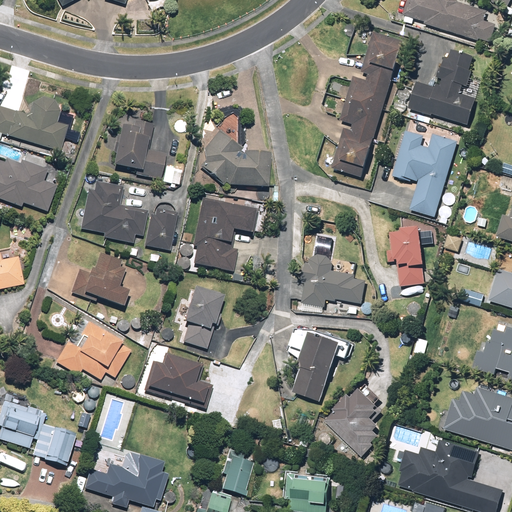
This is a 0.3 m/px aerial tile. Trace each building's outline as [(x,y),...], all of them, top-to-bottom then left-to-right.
[(57,0),(62,10),(79,0),(104,0),(105,1),(125,7),(127,0),(57,0)] [(492,45),(497,28),(485,24),(488,14),(460,5),(456,0),(441,0),(441,2),(433,0),(410,0),(404,18),(426,25),(425,26),(479,43),(480,41),(492,45)] [(511,0),(482,0),(495,6),(497,3),(509,9),(511,2),(511,0)] [(349,102),(383,112),(394,75),(396,76),(405,45),(375,36),(363,76),(370,78),(368,84),(355,80),(349,102)] [(433,117),(469,128),(477,101),(461,97),(464,88),(468,89),(472,75),(470,74),(474,60),(453,53),(450,62),(447,61),(443,74),(440,73),(438,80),(444,82),(442,89),(438,87),(437,91),(418,85),(410,112),(433,119),(433,117)] [(405,103),(405,102),(406,101),(407,101),(408,101),(409,100),(409,99),(410,98),(410,97),(411,96),(411,95),(410,94),(410,93),(410,92),(409,91),(408,91),(408,90),(407,90),(403,89),(402,89),(401,90),(400,90),(400,91),(399,92),(399,93),(398,94),(398,95),(398,96),(398,97),(398,98),(399,99),(400,100),(400,101),(399,101),(398,102),(397,102),(396,103),(395,104),(395,105),(394,106),(394,108),(394,109),(395,110),(396,111),(397,112),(397,113),(398,113),(399,113),(400,113),(401,113),(402,113),(403,113),(404,112),(405,112),(406,111),(406,110),(407,109),(407,108),(407,107),(407,106),(407,105),(406,104),(405,103)] [(43,99),(34,105),(30,116),(27,115),(27,118),(16,115),(16,114),(0,109),(0,135),(8,138),(8,139),(60,154),(71,117),(60,114),(55,103),(43,99)] [(374,140),(383,112),(349,102),(342,124),(354,128),(353,134),(374,140)] [(166,157),(149,153),(154,128),(136,124),(133,121),(130,120),(127,122),(126,126),(129,130),(122,129),(121,138),(117,137),(114,155),(117,155),(114,170),(139,175),(139,177),(161,182),(166,157)] [(363,181),(374,140),(353,134),(346,132),(334,172),(363,181)] [(226,186),(229,188),(268,193),(272,159),(244,156),(244,159),(240,155),(242,153),(221,133),(205,151),(205,163),(201,168),(224,189),(226,186)] [(408,134),(394,180),(407,184),(407,181),(420,185),(412,213),(436,221),(459,145),(434,138),(430,151),(422,148),(425,149),(427,148),(428,146),(426,144),(424,143),(425,140),(408,134)] [(47,215),(57,189),(44,184),(47,173),(22,164),(20,168),(7,163),(4,166),(0,164),(0,201),(21,210),(23,206),(47,215)] [(179,186),(182,172),(174,171),(171,185),(179,186)] [(89,192),(81,231),(105,236),(104,241),(133,246),(135,238),(143,240),(148,214),(119,208),(123,190),(97,184),(95,193),(89,192)] [(243,201),(241,199),(237,199),(235,201),(235,204),(238,207),(241,207),(243,205),(243,201)] [(203,201),(193,249),(198,250),(194,267),(210,271),(211,270),(233,275),(237,253),(232,252),(234,240),(232,240),(233,235),(252,239),(258,213),(203,201)] [(151,217),(145,248),(170,253),(178,217),(157,212),(156,218),(151,217)] [(497,240),(511,243),(511,217),(511,220),(504,218),(497,240)] [(481,220),(479,228),(487,230),(488,221),(481,220)] [(419,287),(426,287),(425,284),(429,283),(432,272),(432,269),(425,269),(421,233),(403,235),(404,238),(393,240),(395,254),(388,254),(390,265),(396,265),(396,267),(398,266),(401,290),(410,289),(411,294),(419,293),(419,287)] [(511,253),(505,252),(490,304),(511,310),(511,253)] [(80,272),(71,295),(84,300),(84,299),(124,312),(129,297),(119,293),(126,272),(120,270),(122,265),(100,257),(95,272),(93,271),(91,276),(80,272)] [(304,306),(303,312),(323,315),(324,309),(326,310),(327,303),(337,304),(337,302),(350,305),(349,307),(356,308),(356,306),(363,307),(367,284),(356,282),(357,278),(333,274),(335,267),(329,259),(318,257),(311,263),(310,267),(307,266),(303,286),(306,286),(303,305),(304,306)] [(0,292),(24,287),(18,260),(1,264),(0,258),(0,292)] [(272,283),(273,264),(266,263),(264,283),(272,283)] [(196,292),(184,327),(189,328),(184,345),(207,352),(213,334),(210,333),(211,329),(215,331),(216,328),(218,329),(220,324),(218,324),(225,301),(196,292)] [(480,309),(482,294),(471,292),(469,307),(480,309)] [(461,309),(450,306),(447,318),(458,321),(461,309)] [(115,381),(131,353),(122,348),(124,345),(82,321),(56,365),(78,378),(82,372),(101,383),(105,375),(115,381)] [(509,382),(511,382),(511,332),(509,332),(507,338),(496,334),(492,347),(489,346),(486,357),(479,355),(474,372),(496,378),(498,372),(511,376),(509,382)] [(424,361),(431,341),(418,337),(412,357),(424,361)] [(311,340),(299,372),(304,373),(295,397),(321,407),(342,351),(311,340)] [(204,368),(166,356),(163,367),(153,364),(144,393),(205,412),(213,389),(198,384),(204,368)] [(445,433),(511,452),(511,400),(478,391),(476,398),(464,394),(461,405),(454,403),(445,433)] [(326,424),(364,461),(374,450),(372,448),(379,441),(374,436),(380,431),(374,425),(383,416),(361,394),(353,403),(349,399),(334,413),(336,415),(326,424)] [(66,471),(76,439),(42,428),(45,418),(41,417),(42,415),(28,410),(27,413),(3,406),(0,417),(0,430),(2,431),(0,436),(0,443),(30,452),(33,442),(38,443),(33,459),(45,462),(44,465),(66,471)] [(84,416),(92,419),(94,413),(86,410),(84,416)] [(302,441),(300,448),(308,450),(310,443),(302,441)] [(436,454),(421,450),(419,457),(405,453),(398,474),(402,475),(398,489),(475,511),(500,511),(506,492),(474,483),(482,454),(440,441),(436,454)] [(306,450),(303,458),(313,461),(315,453),(306,450)] [(84,491),(114,501),(112,507),(126,511),(129,504),(153,511),(155,504),(160,505),(168,480),(161,477),(164,468),(130,457),(128,461),(125,460),(122,471),(110,467),(106,478),(90,473),(84,491)] [(246,494),(253,466),(233,460),(231,467),(227,465),(223,478),(227,479),(223,493),(246,499),(248,494),(246,494)] [(328,511),(329,501),(331,501),(332,484),(297,481),(297,480),(290,479),(288,503),(293,504),(292,511),(328,511)] [(228,511),(231,502),(212,496),(207,511),(228,511)]
